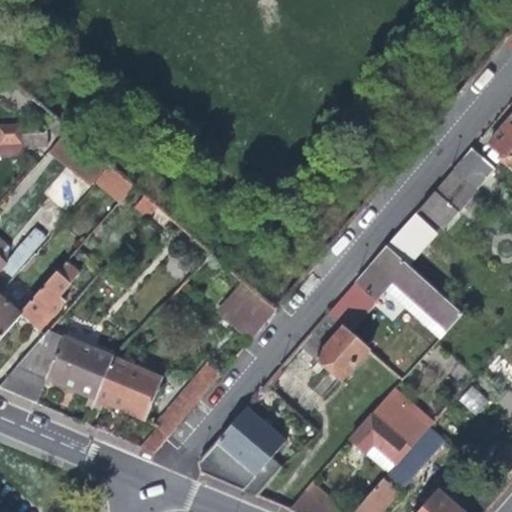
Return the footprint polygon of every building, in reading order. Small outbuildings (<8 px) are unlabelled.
[(511,119),(507,125),(489,146),(511,165),(511,119)] [(3,128),(3,136),(26,136),(26,127),(3,128)] [(43,162),(70,133),(44,135),(26,136),(3,136),(0,136),(0,154),(32,153),(43,162)] [(472,149),(453,170),(466,181),(473,173),(484,159),(472,149)] [(121,208),(137,191),(112,170),(97,186),(121,208)] [(462,204),(475,189),(466,181),(453,170),(439,186),(419,210),(443,230),(459,211),(462,204)] [(466,181),(475,189),(482,181),(473,173),(466,181)] [(402,228),(385,248),(433,289),(443,277),(418,254),(438,230),(417,211),(402,228)] [(16,251),(26,260),(43,242),(33,232),(16,251)] [(369,267),(327,315),(349,334),(376,303),(372,300),(382,289),(441,339),(463,315),(433,289),(385,248),(369,267)] [(73,256),(63,266),(54,276),(20,313),(32,324),(39,331),(66,302),(61,297),(86,269),(73,256)] [(248,342),(258,330),(275,311),(245,285),(219,317),(248,342)] [(0,298),(0,338),(20,318),(0,298)] [(349,334),(327,315),(298,348),(321,367),(341,384),(369,352),(349,334)] [(0,381),(0,388),(36,404),(46,380),(71,390),(86,397),(83,405),(89,407),(93,399),(111,357),(46,330),(0,381)] [(162,378),(111,357),(93,399),(89,407),(95,410),(99,402),(117,409),(123,412),(144,420),(162,378)] [(153,425),(158,429),(166,437),(222,372),(209,361),(153,425)] [(458,400),(476,416),(489,401),(471,385),(458,400)] [(270,392),(264,387),(258,394),(264,400),(270,392)] [(351,440),(390,474),(409,451),(427,431),(390,397),(351,440)] [(121,418),(123,412),(117,409),(115,415),(121,418)] [(244,410),(197,463),(199,473),(227,485),(257,497),(281,470),(270,462),(284,446),(265,429),(244,410)] [(158,429),(140,448),(152,453),(166,437),(158,429)] [(409,451),(423,464),(432,454),(442,443),(427,431),(409,451)] [(393,498),(409,481),(423,464),(409,451),(390,474),(379,486),(393,498)] [(445,466),(432,454),(423,464),(409,481),(426,488),(445,466)] [(488,510),(509,486),(495,474),(474,498),(488,510)] [(345,511),(313,484),(289,510),(293,511),(345,511)] [(380,511),(393,498),(379,486),(356,511),(380,511)] [(417,511),(462,511),(437,490),(435,493),(430,489),(423,497),(427,501),(424,505),(417,511)] [(398,511),(417,511),(424,505),(413,495),(398,511)]
